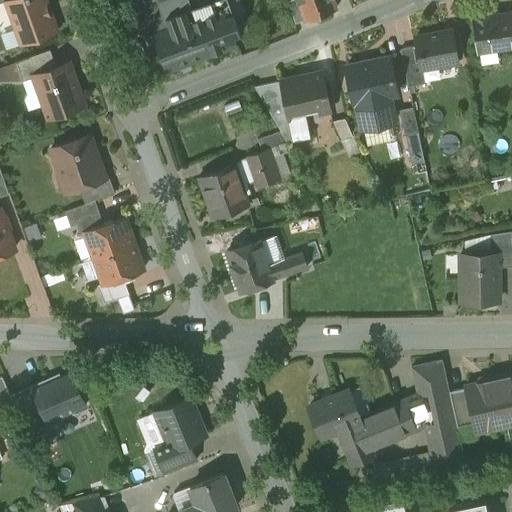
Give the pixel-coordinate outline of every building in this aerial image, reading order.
[(46,0),(7,0),(16,28),(21,26),(26,42),(58,31),(46,0)] [(151,0),(134,6),(146,38),(154,35),(153,34),(172,27),(161,0),(151,0)] [(182,24),(178,14),(190,10),(189,8),(186,0),(161,0),(172,27),(153,34),(154,35),(167,71),(237,45),(224,9),(223,5),(219,7),(220,10),(182,24)] [(178,14),(182,24),(220,10),(219,7),(223,5),(220,0),(209,0),(189,8),(190,10),(178,14)] [(220,0),(223,5),(224,9),(249,0),(220,0)] [(298,0),(290,3),(296,20),(305,17),(298,0)] [(298,0),(305,17),(306,19),(336,8),(332,0),(298,0)] [(511,11),(491,15),(490,8),(471,11),(477,51),(511,45),(511,11)] [(451,29),(415,35),(417,45),(421,68),(422,68),(457,61),(456,58),(464,57),(459,31),(451,32),(451,29)] [(417,45),(400,48),(408,86),(425,82),(422,68),(421,68),(417,45)] [(50,49),(16,61),(23,80),(34,76),(34,75),(57,66),(50,49)] [(356,103),(389,95),(397,93),(389,56),(371,60),(371,62),(347,67),(346,66),(354,103),(356,103)] [(57,66),(34,75),(34,76),(49,116),(84,103),(69,62),(57,66)] [(321,72),(299,76),(280,80),(288,118),(289,118),(288,113),(304,109),(318,107),(319,111),(330,109),(322,71),(321,71),(321,72)] [(280,80),(255,86),(281,130),(287,141),(292,140),(288,118),(280,80)] [(389,95),(356,103),(361,128),(395,120),(389,95)] [(413,106),(399,110),(404,135),(418,132),(413,106)] [(304,109),(288,113),(289,118),(288,118),(292,140),(292,141),(310,137),(304,109)] [(345,118),(332,120),(340,139),(353,136),(345,118)] [(332,120),(320,126),(327,145),(340,139),(332,120)] [(281,130),(258,138),(262,150),(269,147),(287,142),(287,141),(281,130)] [(418,132),(405,135),(411,162),(424,160),(418,132)] [(90,133),(51,147),(60,174),(66,172),(72,189),(79,186),(105,177),(105,176),(90,133)] [(262,150),(246,155),(248,160),(254,178),(257,185),(280,177),(269,147),(262,150)] [(248,160),(234,164),(234,163),(232,164),(239,183),(254,178),(248,160)] [(232,164),(200,176),(214,216),(246,204),(239,183),(232,164)] [(0,167),(0,196),(9,193),(0,167)] [(105,177),(79,186),(85,203),(95,199),(115,192),(109,174),(105,176),(105,177)] [(85,203),(65,210),(71,225),(76,223),(80,234),(85,232),(85,231),(104,224),(95,199),(85,203)] [(0,208),(0,258),(5,256),(7,251),(14,249),(0,208)] [(104,224),(85,231),(85,232),(94,257),(134,243),(124,216),(104,224)] [(511,230),(491,234),(491,254),(498,254),(499,266),(511,266),(511,230)] [(12,238),(38,318),(53,314),(28,233),(12,238)] [(259,239),(227,250),(231,263),(236,278),(236,277),(241,290),(273,279),(267,263),(259,239)] [(134,243),(94,257),(103,283),(104,283),(123,276),(143,269),(134,243)] [(302,252),(267,263),(273,279),(307,267),(302,252)] [(491,254),(460,254),(461,300),(499,300),(499,266),(498,254),(491,254)] [(123,276),(104,283),(103,283),(98,285),(105,302),(129,293),(123,276)] [(449,390),(442,359),(412,365),(435,472),(466,466),(457,426),(449,390)] [(511,370),(496,374),(506,424),(511,422),(511,370)] [(61,376),(31,389),(39,406),(42,413),(44,418),(46,422),(87,404),(72,371),(61,376)] [(39,406),(31,389),(61,376),(59,372),(11,393),(20,414),(34,408),(39,406)] [(496,374),(477,378),(478,382),(466,385),(474,422),(476,431),(506,424),(496,374)] [(2,376),(0,377),(0,412),(15,405),(2,376)] [(466,387),(449,390),(457,426),(474,422),(466,387)] [(339,429),(360,417),(348,389),(309,405),(322,436),(339,429)] [(190,397),(156,411),(169,443),(171,448),(189,441),(205,435),(190,397)] [(360,417),(339,429),(349,455),(407,432),(396,403),(360,417)] [(34,408),(37,415),(42,413),(39,406),(34,408)] [(40,421),(34,408),(20,414),(26,427),(40,421)] [(155,449),(169,443),(156,411),(136,418),(146,441),(144,449),(154,477),(165,472),(155,449)] [(189,441),(171,448),(169,443),(155,449),(165,472),(196,460),(189,441)] [(222,473),(190,486),(196,503),(199,511),(224,511),(236,507),(222,473)] [(106,511),(99,495),(72,503),(76,511),(106,511)] [(487,511),(485,500),(428,511),(405,511),(403,497),(341,510),(341,511),(487,511)] [(199,511),(196,503),(174,511),(199,511)]
